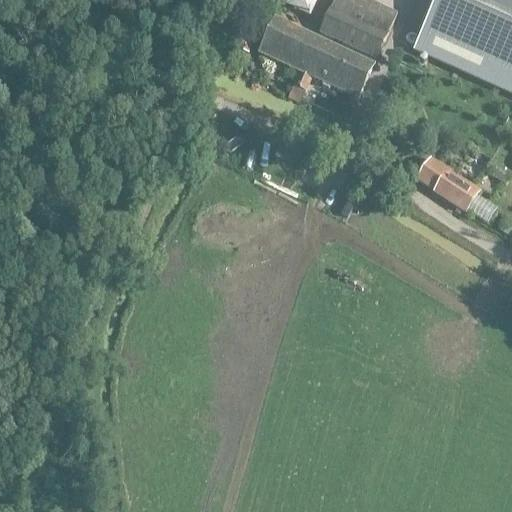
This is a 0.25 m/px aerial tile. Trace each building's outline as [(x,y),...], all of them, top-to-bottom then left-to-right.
[(306,15),(312,0),(287,0),(285,6),(306,15)] [(336,0),(320,34),(378,61),(398,14),(366,0),(336,0)] [(511,0),(437,0),(415,51),(511,94),(511,0)] [(301,75),(288,100),(299,105),(304,95),(312,80),(358,101),(375,66),(275,20),(259,56),(301,75)] [(416,183),(467,216),(480,193),(430,161),(416,183)] [(506,187),(511,178),(511,174),(491,162),(484,173),(506,187)]
